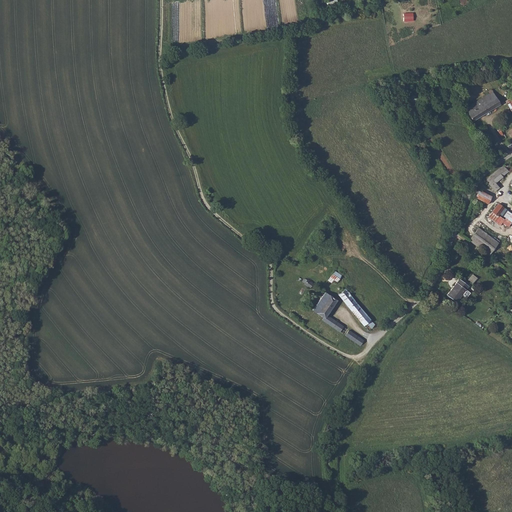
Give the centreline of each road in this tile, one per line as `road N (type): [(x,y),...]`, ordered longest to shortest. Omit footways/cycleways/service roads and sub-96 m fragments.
road 1 (track): [(369,346),(355,358),(344,355),(277,311),(269,257),(207,205),(169,110),(160,0)]
road 2 (residential): [(369,346),(437,274),(478,180),(511,155)]
road 3 (track): [(330,469),(511,438)]
road 4 (track): [(369,346),(331,425),(328,487)]
